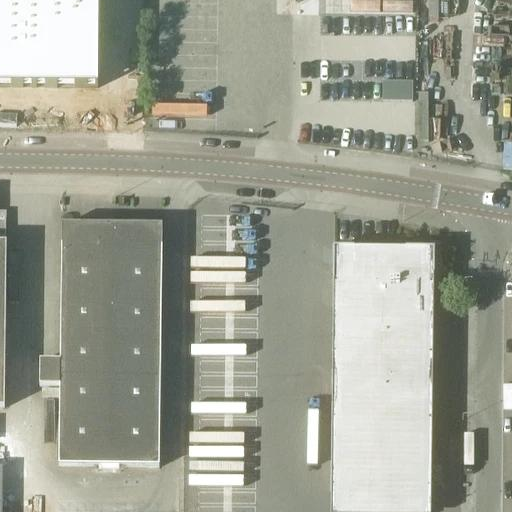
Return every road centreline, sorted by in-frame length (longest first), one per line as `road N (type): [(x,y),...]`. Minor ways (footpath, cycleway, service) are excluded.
road 1 (tertiary): [(0,162),(273,174),(496,205)]
road 2 (unclassified): [(496,205),(486,511)]
